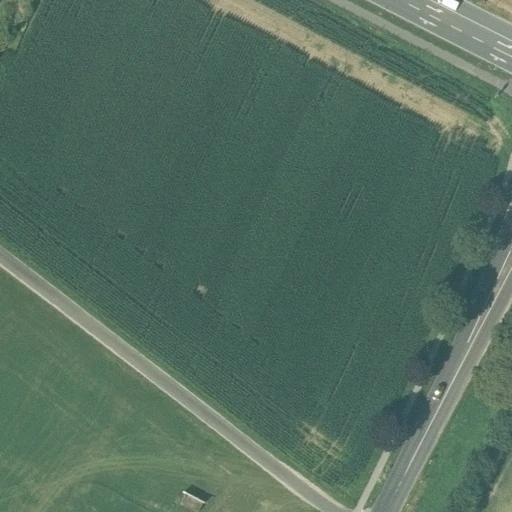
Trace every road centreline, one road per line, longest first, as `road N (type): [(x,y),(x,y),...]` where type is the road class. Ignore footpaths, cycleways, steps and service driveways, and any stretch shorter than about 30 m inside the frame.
road 1 (residential): [(354,511),(0,250)]
road 2 (tertiary): [(385,511),(511,257)]
